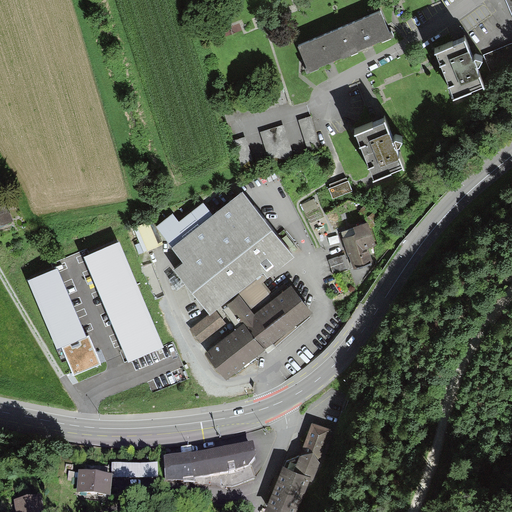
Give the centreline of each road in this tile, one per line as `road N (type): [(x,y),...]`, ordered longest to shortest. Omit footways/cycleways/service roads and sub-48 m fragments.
road 1 (primary): [(0,413),(152,431),(238,420),(284,402),(334,364),(435,226),(511,156)]
road 2 (residential): [(326,100),(343,79),(463,0)]
